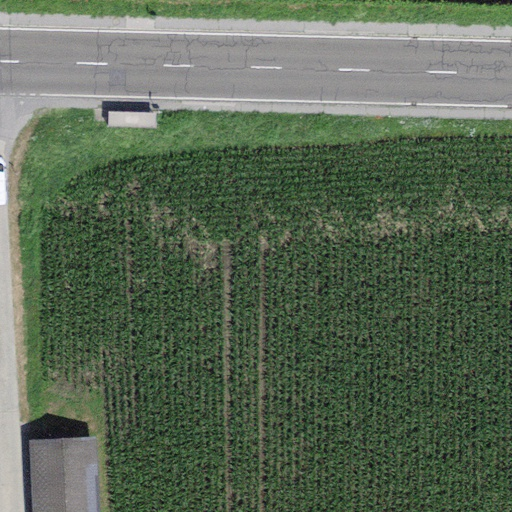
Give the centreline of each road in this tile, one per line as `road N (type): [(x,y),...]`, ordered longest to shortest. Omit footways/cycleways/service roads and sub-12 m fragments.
road 1 (primary): [(511,75),(0,62)]
road 2 (unclassified): [(0,360),(8,511)]
